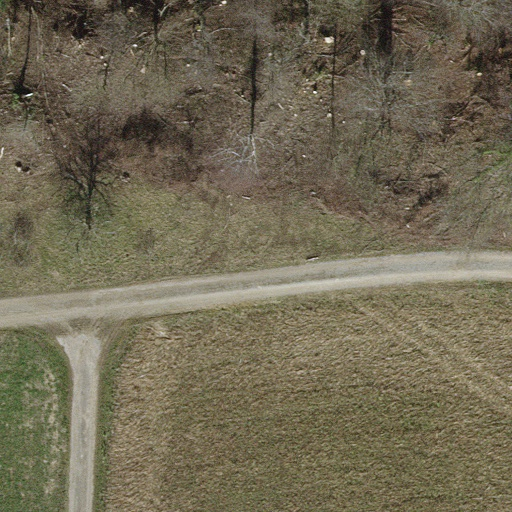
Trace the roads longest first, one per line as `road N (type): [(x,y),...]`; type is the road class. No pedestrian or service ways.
road 1 (track): [(0,324),(209,309),(466,273),(511,278)]
road 2 (track): [(87,315),(79,511)]
